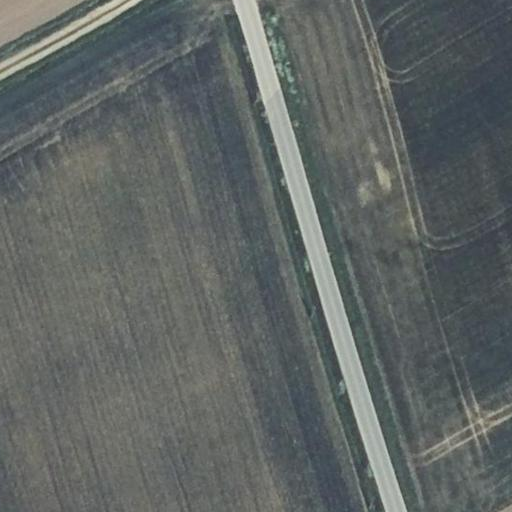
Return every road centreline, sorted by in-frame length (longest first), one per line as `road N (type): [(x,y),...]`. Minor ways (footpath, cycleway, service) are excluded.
road 1 (unclassified): [(243,0),(402,511)]
road 2 (track): [(0,71),(122,0)]
